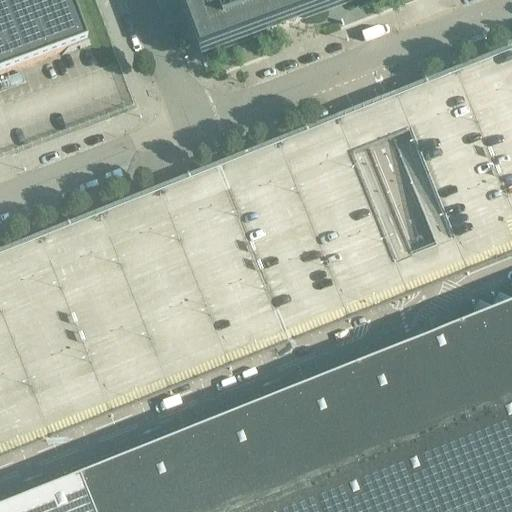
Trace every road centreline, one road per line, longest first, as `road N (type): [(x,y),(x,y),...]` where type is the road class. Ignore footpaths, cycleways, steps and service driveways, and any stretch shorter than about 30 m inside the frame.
road 1 (unclassified): [(511,1),(188,125)]
road 2 (unclassified): [(0,202),(188,125)]
road 3 (unclassified): [(188,125),(138,0)]
